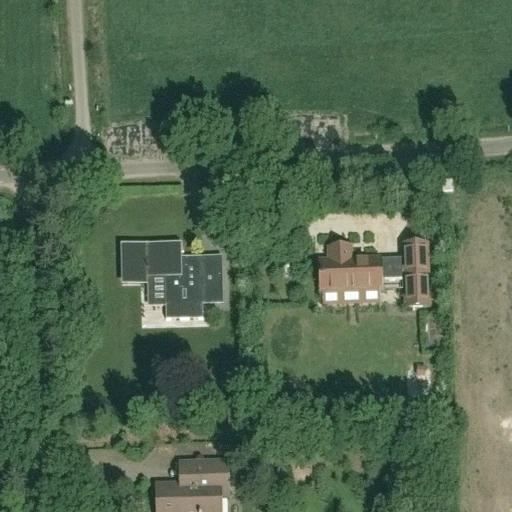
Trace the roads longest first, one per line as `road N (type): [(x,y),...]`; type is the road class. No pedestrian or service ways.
road 1 (residential): [(85,171),(511,146)]
road 2 (track): [(32,511),(29,173)]
road 3 (residential): [(85,171),(75,0)]
road 4 (unknown): [(241,162),(235,18)]
